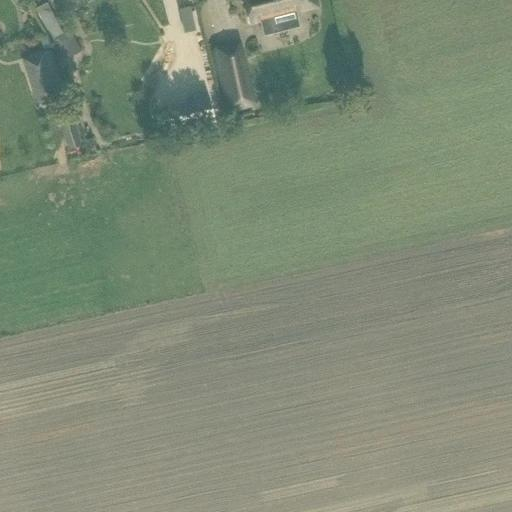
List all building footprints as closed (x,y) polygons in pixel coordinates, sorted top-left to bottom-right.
[(270,18),(284,14),(283,12),(293,9),(294,12),(319,6),(316,0),(243,0),(249,22),(258,20),(262,36),(274,33),(270,18)] [(180,18),(184,32),(194,29),(191,15),(180,18)] [(47,27),(60,51),(76,43),(69,30),(63,33),(57,21),(47,27)] [(213,52),(228,111),(254,105),(239,45),(213,52)] [(21,59),(33,92),(61,82),(49,49),(21,59)] [(66,110),(66,117),(69,129),(78,127),(72,108),(66,110)] [(202,113),(192,115),(194,127),(205,124),(202,113)] [(178,115),(166,118),(169,133),(182,131),(178,115)]
